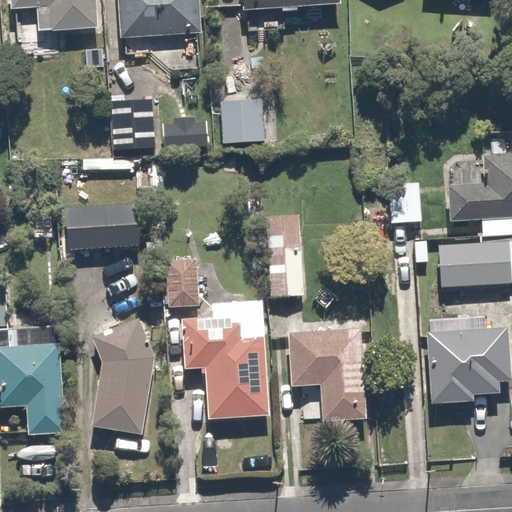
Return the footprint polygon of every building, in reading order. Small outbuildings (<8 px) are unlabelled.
[(7,0),(7,7),(28,7),(28,27),(97,25),(96,0),(7,0)] [(148,53),(148,34),(196,33),(194,0),(115,0),(116,35),(121,35),(122,53),(148,53)] [(237,0),(238,7),(275,5),(276,12),(295,11),(294,4),(336,2),(335,0),(237,0)] [(260,93),(212,94),(213,144),(260,143),(260,93)] [(152,141),(151,95),(114,96),(115,142),(152,141)] [(511,218),(511,155),(480,157),(482,185),(445,188),(447,223),(479,221),(479,239),(511,236),(511,233),(511,219),(511,218)] [(388,225),(421,222),(419,183),(386,185),(388,225)] [(302,296),(298,216),(264,218),(270,298),(302,296)] [(163,258),(161,227),(131,227),(131,247),(139,246),(140,259),(163,258)] [(438,289),(510,285),(507,242),(436,246),(438,289)] [(166,309),(198,307),(196,261),(164,262),(166,309)] [(0,408),(25,406),(26,436),(64,435),(58,345),(55,345),(54,328),(53,327),(52,312),(28,314),(29,328),(0,330),(0,408)] [(203,375),(205,420),(267,417),(261,331),(246,332),(245,316),(179,320),(182,370),(199,369),(199,375),(203,375)] [(426,320),(427,333),(423,334),(428,405),(471,403),(471,396),(497,394),(497,383),(509,383),(506,328),(485,329),(484,316),(426,320)] [(153,358),(136,319),(89,338),(99,364),(89,428),(140,436),(153,358)] [(364,420),(359,330),(285,334),(288,388),(317,386),(319,423),(364,420)]
